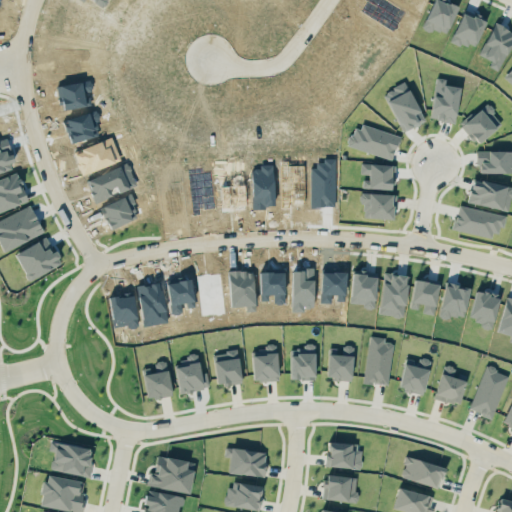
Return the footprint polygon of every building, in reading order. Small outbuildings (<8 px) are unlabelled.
[(455,5),(439,0),(434,0),(427,26),(447,32),(455,5)] [(423,121),(405,82),(382,92),(401,132),(423,121)] [(430,118),(454,121),(458,86),(442,85),(441,96),(432,95),(430,118)] [(461,124),(477,144),(502,123),(486,104),(461,124)] [(360,129),(352,127),(347,146),(391,159),(398,136),(361,124),(360,129)] [(508,211),(511,191),(511,185),(472,177),(466,202),(508,211)] [(361,218),(394,219),(395,194),(362,193),(361,218)] [(491,237),(492,231),(500,233),(504,215),(457,205),(452,229),(491,237)] [(362,382),(387,385),(393,343),(384,341),(384,337),(369,335),(362,382)] [(277,380),(276,343),(264,344),(264,351),(252,351),(252,380),(277,380)] [(290,348),(289,379),(313,380),(314,343),(303,343),(303,349),(290,348)] [(326,379),(351,380),(352,345),(340,345),(339,348),(328,348),(326,379)] [(241,383),(237,350),(213,352),(216,385),(241,383)] [(178,393),(208,388),(206,372),(200,373),(197,352),(186,354),(187,363),(174,365),(178,393)] [(424,393),(429,359),(418,357),(418,360),(403,358),(399,390),(424,393)] [(171,395),(166,360),(153,362),(154,368),(142,369),(146,399),(171,395)] [(433,397),(457,404),(466,375),(456,372),(457,368),(443,364),(433,397)] [(508,375),(485,365),(467,409),(491,418),(508,375)] [(511,397),(501,423),(511,427),(511,397)] [(91,448),(50,442),(48,451),(53,451),(50,470),(90,476),(91,465),(88,465),(91,448)] [(359,443),(326,442),(325,467),(359,468),(359,443)] [(265,451),(230,448),(227,473),(263,476),(265,451)] [(188,493),(194,462),(155,455),(149,486),(188,493)] [(438,487),(444,466),(405,457),(400,478),(438,487)] [(38,505),(76,511),(79,511),(85,482),(44,474),(38,505)] [(355,477),(325,474),(323,499),(357,502),(358,491),(354,491),(355,477)] [(262,486),(228,481),(225,504),(258,510),(262,486)] [(404,511),(430,511),(433,495),(396,489),(392,510),(404,511)] [(142,511),(178,511),(181,495),(145,490),(143,504),(142,511)] [(511,511),(511,501),(497,498),(494,511),(511,511)]
